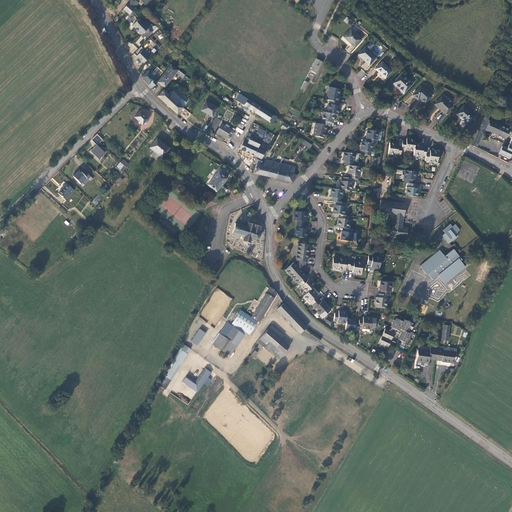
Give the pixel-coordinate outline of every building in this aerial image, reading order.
[(133,9),(138,4),(133,0),(130,0),(128,4),(133,9)] [(128,4),(123,10),(129,15),(130,14),(131,16),(132,17),(134,16),(135,15),(135,13),(133,12),(132,11),(133,9),(128,4)] [(141,22),(138,19),(131,26),(133,28),(133,30),(135,32),(136,32),(139,35),(142,32),(151,31),(151,26),(146,21),(145,23),(143,20),(141,22)] [(360,41),(349,31),(342,38),(353,48),(360,41)] [(126,46),(133,53),(137,48),(130,42),(126,46)] [(375,58),(364,48),(356,56),(367,66),(375,58)] [(144,62),(152,52),(148,49),(145,51),(142,49),(137,55),(144,62)] [(323,63),(316,59),(309,71),(316,74),(323,63)] [(390,72),(380,63),(373,71),(383,79),(390,72)] [(163,76),(168,81),(175,73),(181,77),(183,74),(171,65),(163,76)] [(140,78),(147,86),(155,79),(147,71),(140,78)] [(411,84),(400,74),(391,84),(402,94),(411,84)] [(158,82),(164,87),(168,81),(163,76),(158,82)] [(429,97),(418,86),(410,96),(416,101),(418,99),(423,104),(429,97)] [(164,103),(175,113),(178,111),(186,101),(173,90),(169,94),(163,89),(156,96),(164,103)] [(328,89),(325,102),(328,102),(336,104),(339,91),(328,89)] [(240,103),(257,114),(261,108),(244,96),(242,98),(240,101),(241,101),(240,103)] [(452,107),(441,97),(433,105),(444,115),(452,107)] [(217,107),(206,100),(201,109),(211,116),(217,107)] [(326,114),(332,116),(335,116),(337,108),(336,108),(337,104),(336,104),(328,102),(326,114)] [(474,117),(463,107),(455,115),(462,121),(462,122),(466,126),(474,117)] [(273,124),(277,118),(261,108),(257,114),(273,124)] [(147,119),(139,111),(133,118),(141,125),(147,119)] [(487,111),(484,118),(472,145),(476,147),(484,129),(505,139),(507,135),(509,131),(510,130),(505,128),(487,120),(491,112),(487,111)] [(326,127),(329,128),(329,124),(331,124),(332,116),(326,114),(323,114),(320,126),(326,127)] [(220,120),(219,119),(216,117),(210,128),(214,130),(220,120)] [(289,125),(284,122),(280,128),(285,131),(289,125)] [(230,136),(234,130),(220,123),(215,131),(225,137),(227,134),(230,136)] [(324,140),(326,127),(320,126),(315,125),(312,138),(324,140)] [(255,135),(263,138),(266,131),(259,128),(255,135)] [(373,144),(376,144),(377,140),(378,140),(379,132),(368,130),(366,139),(368,139),(368,143),(373,144)] [(511,132),(511,133),(510,137),(511,138),(507,148),(505,148),(502,155),(509,158),(511,154),(511,132)] [(100,139),(95,133),(92,136),(97,142),(100,139)] [(97,142),(92,136),(89,139),(94,145),(97,142)] [(238,148),(254,156),(257,148),(260,142),(261,141),(250,136),(247,143),(243,141),(238,148)] [(405,150),(413,151),(415,144),(415,140),(406,138),(406,140),(402,140),(401,146),(400,149),(405,149),(405,150)] [(148,148),(161,158),(167,149),(154,140),(148,148)] [(301,143),(309,148),(312,145),(304,140),(301,143)] [(365,142),(361,142),(360,150),(362,151),(362,154),(363,155),(370,155),(371,152),(372,152),(373,144),(368,143),(365,142)] [(400,155),(400,149),(401,146),(397,145),(398,143),(389,142),(387,154),(396,155),(396,154),(400,155)] [(261,165),(261,163),(263,160),(261,159),(265,152),(266,153),(270,147),(264,144),(262,150),(257,148),(254,156),(259,158),(258,160),(256,160),(255,164),(256,164),(261,165)] [(421,156),(425,156),(426,152),(426,148),(423,148),(423,145),(420,145),(415,144),(413,151),(413,156),(421,157),(421,156)] [(97,159),(103,153),(95,145),(88,151),(97,159)] [(425,156),(425,161),(428,161),(437,162),(438,151),(429,150),(429,152),(426,152),(425,156)] [(355,153),(343,152),(342,160),(344,161),(344,164),(348,165),(357,166),(358,162),(354,162),(355,153)] [(115,167),(122,173),(129,164),(123,159),(115,167)] [(276,178),(279,163),(264,160),(263,164),(261,163),(261,165),(256,164),(254,173),(276,178)] [(283,172),(285,165),(279,163),(276,178),(283,180),(285,172),(283,172)] [(234,169),(227,164),(222,168),(223,169),(229,173),(230,174),(234,169)] [(293,180),(298,175),(293,173),(295,167),(285,165),(283,172),(285,172),(283,180),(291,182),(292,179),(293,180)] [(357,166),(348,165),(347,174),(349,174),(349,178),(352,178),(358,179),(360,167),(357,166)] [(457,177),(472,183),(479,168),(474,165),(473,169),(470,167),(469,170),(466,168),(465,170),(461,168),(457,177)] [(229,173),(223,169),(220,172),(218,170),(205,185),(216,192),(228,178),(226,176),(229,173)] [(88,177),(82,171),(80,174),(75,170),(69,175),(77,183),(83,178),(85,180),(88,177)] [(404,183),(407,184),(412,184),(413,181),(415,181),(416,172),(404,171),(403,179),(404,179),(404,183)] [(352,178),(349,178),(343,177),(343,180),(340,180),(339,189),(343,189),(345,190),(351,190),(353,182),(352,181),(352,178)] [(405,196),(409,196),(416,197),(417,189),(416,188),(416,185),(412,184),(407,184),(407,187),(406,187),(405,196)] [(71,192),(64,185),(55,194),(62,201),(71,192)] [(343,189),(339,189),(335,188),(331,188),(330,197),(332,197),(332,201),(336,201),(341,202),(341,198),(342,198),(343,189)] [(333,205),(332,213),(340,214),(345,215),(346,203),(343,202),(341,202),(336,201),(336,205),(333,205)] [(385,201),(381,201),(379,213),(395,216),(393,227),(392,226),(391,236),(406,238),(407,228),(401,228),(402,221),(403,216),(404,217),(406,204),(385,201)] [(296,224),(304,225),(305,221),(307,212),(301,211),(294,211),(293,220),(296,220),(296,224)] [(345,215),(340,214),(340,218),(338,218),(337,222),(337,226),(344,227),(348,228),(350,215),(345,215)] [(260,225),(247,222),(246,226),(234,223),(232,233),(243,236),(242,241),(250,243),(251,238),(256,239),(258,239),(259,238),(260,236),(259,234),(258,232),(260,225)] [(452,226),(449,223),(442,229),(444,232),(441,234),(448,242),(451,239),(455,236),(454,234),(460,229),(456,224),(455,224),(452,226)] [(303,237),(306,238),(307,229),(304,228),(304,225),(296,224),(296,227),(295,227),(294,236),(303,237)] [(353,232),(353,229),(348,228),(344,227),(344,231),(341,231),(340,240),(353,241),(354,232),(353,232)] [(298,285),(307,276),(300,270),(303,265),(304,265),(306,262),(307,262),(309,244),(297,243),(295,260),(293,262),(284,271),(291,278),(298,285)] [(461,259),(453,249),(444,256),(440,250),(420,266),(426,274),(428,273),(432,279),(438,275),(444,283),(464,266),(460,260),(461,259)] [(372,257),(368,256),(367,265),(370,265),(370,268),(379,269),(381,257),(372,256),(372,257)] [(350,261),(350,260),(346,259),(332,257),(331,269),(345,271),(345,269),(349,269),(350,261)] [(353,262),(350,261),(349,269),(348,270),(352,271),(352,273),(361,274),(362,262),(353,261),(353,262)] [(306,293),(312,288),(315,285),(307,276),(298,285),(306,293)] [(381,289),(381,293),(386,293),(389,294),(389,290),(391,290),(392,281),(380,279),(379,289),(381,289)] [(259,322),(278,293),(269,287),(251,317),(258,321),(259,322)] [(312,305),(318,299),(316,296),(318,295),(312,288),(306,293),(303,296),(308,303),(309,302),(312,305)] [(381,293),(378,292),(378,296),(375,296),(374,305),(385,306),(385,304),(386,297),(386,293),(381,293)] [(321,301),(318,299),(312,305),(314,308),(314,309),(320,315),(329,307),(322,300),(321,301)] [(307,328),(283,303),(276,310),(300,335),(307,328)] [(345,317),(347,310),(338,309),(337,310),(334,310),(332,319),(336,319),(336,320),(345,321),(345,317)] [(251,317),(240,310),(231,324),(233,325),(246,333),(249,335),(258,321),(251,317)] [(362,317),(358,316),(357,320),(357,325),(360,326),(369,328),(371,316),(362,315),(362,317)] [(357,325),(357,320),(354,319),(354,318),(345,317),(345,321),(344,328),(352,329),(352,328),(356,329),(357,325)] [(407,342),(412,332),(409,330),(410,328),(411,328),(414,324),(412,323),(413,322),(404,318),(403,320),(395,317),(394,318),(393,318),(389,325),(391,326),(389,330),(384,327),(377,342),(379,343),(378,344),(384,347),(386,343),(388,344),(396,328),(397,328),(398,326),(403,329),(403,331),(401,330),(397,337),(407,342)] [(245,335),(232,327),(226,323),(219,334),(237,346),(245,335)] [(244,335),(246,333),(233,325),(232,327),(245,335),(244,335)] [(271,325),(267,330),(280,341),(283,336),(271,325)] [(443,325),(441,340),(447,341),(450,326),(443,325)] [(199,328),(191,342),(198,346),(206,332),(199,328)] [(280,341),(267,330),(259,340),(280,358),(289,348),(280,341)] [(211,345),(229,357),(237,346),(219,334),(211,345)] [(188,349),(183,345),(164,376),(165,377),(159,386),(164,390),(180,366),(178,365),(188,349)] [(435,361),(437,347),(430,346),(430,351),(417,350),(416,362),(428,363),(429,360),(435,361)] [(437,347),(435,361),(441,361),(441,362),(454,364),(456,352),(443,350),(443,348),(437,347)] [(182,383),(197,393),(210,374),(205,370),(195,385),(185,378),(182,383)]
